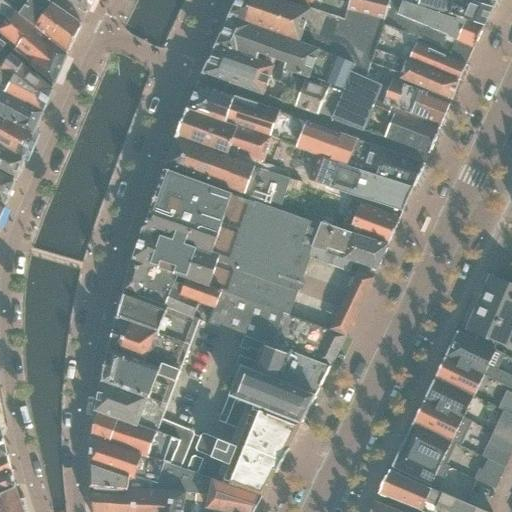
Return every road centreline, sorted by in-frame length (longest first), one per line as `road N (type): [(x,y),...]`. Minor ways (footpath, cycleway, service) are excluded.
road 1 (residential): [(78,511),(76,448),(100,299),(184,69),(102,32),(23,209),(4,285),(10,387),(40,511)]
road 2 (secondary): [(314,511),(511,72)]
